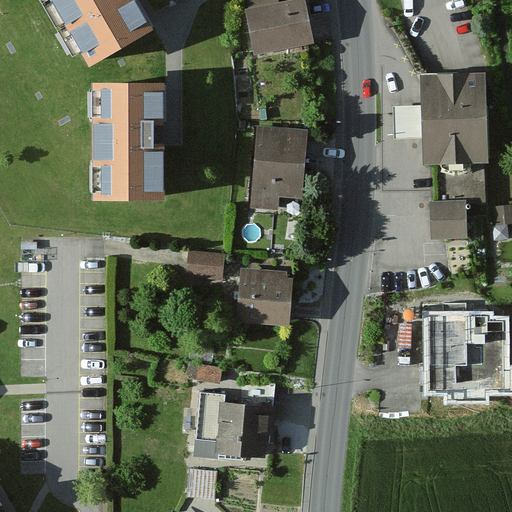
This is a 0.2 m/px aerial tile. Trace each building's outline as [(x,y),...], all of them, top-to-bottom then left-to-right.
[(136,23),(122,0),(55,0),(84,52),(136,23)] [(296,1),(236,10),(242,54),(303,45),(296,1)] [(478,78),(414,78),(415,163),(479,162),(478,78)] [(152,191),(151,92),(95,92),(95,191),(152,191)] [(301,134),(256,128),(245,210),(290,216),(301,134)] [(458,204),(423,205),(424,241),(459,241),(458,204)] [(223,263),(223,248),(189,249),(190,264),(223,263)] [(285,270),(232,264),(226,322),(279,328),(285,270)] [(504,312),(426,311),(425,391),(503,392),(504,312)] [(270,404),(213,398),(208,455),(265,460),(270,404)] [(192,462),(188,489),(214,493),(218,466),(192,462)]
